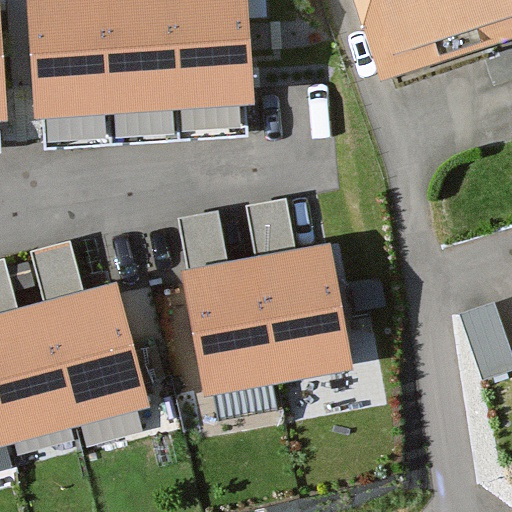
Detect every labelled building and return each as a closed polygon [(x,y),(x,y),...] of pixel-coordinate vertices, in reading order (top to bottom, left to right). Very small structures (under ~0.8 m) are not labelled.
[(240,0),(174,0),(32,9),(40,129),(248,115),(240,0)] [(511,0),(364,0),(395,97),(511,60),(511,0)] [(324,264),(190,289),(210,399),(344,374),(324,264)] [(0,450),(138,413),(109,305),(0,333),(0,450)] [(484,377),(511,371),(511,347),(502,306),(469,314),(484,377)]
